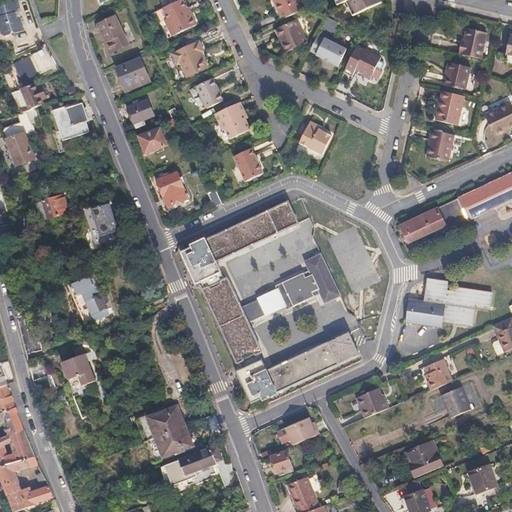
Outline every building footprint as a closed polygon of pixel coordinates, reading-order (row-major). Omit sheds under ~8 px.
[(25,32),(18,9),(21,8),(19,0),(0,5),(0,23),(3,35),(7,37),(12,36),(14,33),(18,34),(25,32)] [(197,25),(191,12),(188,13),(182,0),(156,12),(161,22),(165,20),(172,37),(197,25)] [(273,0),(282,20),(303,10),(298,0),(273,0)] [(336,0),(339,6),(348,2),(355,15),(383,2),(381,0),(336,0)] [(128,44),(116,16),(99,24),(107,42),(105,42),(110,52),(128,44)] [(309,43),(299,20),(277,30),(288,53),(309,43)] [(481,59),(487,34),(468,29),(464,44),(461,44),(460,52),(462,53),(462,55),(481,59)] [(338,66),(347,48),(326,38),(325,40),(318,36),(311,51),(318,54),(317,55),(338,66)] [(208,67),(202,52),(204,51),(200,42),(174,54),(178,63),(181,62),(188,77),(208,67)] [(383,69),(386,62),(383,60),(383,58),(358,45),(345,72),(354,76),(358,68),(364,71),(365,76),(372,79),(374,76),(380,79),(384,70),(383,69)] [(38,74),(30,56),(15,63),(23,81),(38,74)] [(149,81),(141,59),(118,69),(127,90),(149,81)] [(468,90),(472,68),(453,64),(448,85),(468,90)] [(224,101),(214,79),(197,86),(208,109),(224,101)] [(42,104),(35,84),(23,88),(31,108),(42,104)] [(461,126),(467,97),(445,92),(439,121),(461,126)] [(90,119),(87,111),(86,107),(84,103),(79,104),(78,101),(60,108),(63,118),(61,118),(68,138),(91,131),(88,120),(90,119)] [(155,115),(149,101),(129,109),(136,128),(146,124),(144,119),(155,115)] [(248,119),(240,103),(215,115),(223,132),(225,131),(230,141),(251,131),(246,121),(248,119)] [(511,128),(511,106),(511,104),(488,115),(498,137),(508,132),(507,130),(511,128)] [(34,157),(19,122),(4,128),(2,131),(17,164),(34,157)] [(323,156),(332,137),(321,131),(320,126),(314,123),(310,126),(300,144),(323,156)] [(167,144),(161,130),(141,139),(146,153),(167,144)] [(451,163),(457,136),(435,131),(428,158),(451,163)] [(264,174),(253,149),(235,157),(247,182),(264,174)] [(189,199),(178,172),(158,181),(169,207),(189,199)] [(511,173),(459,198),(467,215),(468,219),(511,199),(511,173)] [(222,203),(216,190),(208,193),(214,207),(222,203)] [(68,213),(63,195),(44,201),(49,219),(68,213)] [(409,242),(467,215),(459,198),(402,226),(409,242)] [(119,230),(111,205),(109,205),(108,202),(93,206),(95,210),(93,210),(102,236),(119,230)] [(242,305),(229,277),(226,278),(218,260),(299,223),(289,202),(208,239),(207,237),(193,244),(194,246),(183,251),(193,272),(197,270),(205,287),(204,289),(225,335),(237,361),(239,362),(247,380),(243,381),(245,385),(253,402),(263,397),(265,400),(279,393),(278,391),(307,377),(359,353),(350,333),(309,351),(268,370),(260,353),(263,351),(249,321),(272,310),(273,313),(286,307),(287,308),(321,292),(325,302),(341,295),(322,253),(306,260),(310,270),(277,286),(277,287),(264,293),(265,295),(242,305)] [(495,292),(490,291),(459,286),(458,291),(450,290),(451,281),(431,277),(426,299),(411,297),(407,320),(443,326),(444,320),(473,324),(477,307),(491,309),(492,309),(495,292)] [(105,299),(98,278),(74,286),(87,326),(115,317),(114,311),(110,312),(108,308),(111,305),(111,304),(111,302),(110,300),(108,299),(105,299)] [(511,301),(500,307),(505,318),(511,314),(511,301)] [(511,348),(511,315),(493,324),(505,351),(511,348)] [(45,353),(39,331),(34,333),(31,323),(21,325),(29,357),(45,353)] [(195,391),(179,351),(167,356),(183,396),(195,391)] [(97,383),(88,356),(66,363),(67,368),(70,370),(78,390),(97,383)] [(454,380),(447,365),(444,358),(426,366),(431,379),(429,380),(433,389),(454,380)] [(47,376),(43,363),(29,368),(32,381),(47,376)] [(0,414),(2,414),(16,409),(7,385),(0,367),(0,414)] [(472,409),(462,386),(443,394),(452,417),(472,409)] [(384,399),(382,392),(380,387),(359,397),(360,402),(366,417),(390,407),(387,398),(384,399)] [(192,445),(184,425),(183,421),(176,405),(148,416),(164,456),(192,445)] [(25,430),(16,409),(2,414),(11,436),(25,430)] [(314,427),(310,418),(310,417),(288,426),(294,444),(320,434),(317,426),(314,427)] [(11,436),(0,440),(0,467),(35,457),(25,430),(11,436)] [(444,464),(435,441),(433,441),(409,451),(414,463),(411,465),(415,475),(444,464)] [(194,474),(193,470),(215,462),(210,447),(163,465),(170,483),(194,474)] [(294,469),(286,449),(271,456),(278,472),(285,469),(286,472),(294,469)] [(54,497),(49,485),(32,491),(30,486),(22,489),(15,471),(39,464),(35,457),(0,467),(0,474),(15,511),(35,505),(35,504),(54,497)] [(496,485),(488,464),(468,472),(471,480),(475,479),(479,491),(496,485)] [(307,511),(319,508),(307,477),(287,485),(290,493),(291,493),(293,494),(294,498),(292,498),(295,508),(298,507),(299,511),(307,511)] [(421,511),(429,509),(422,490),(404,497),(410,511),(421,511)] [(477,511),(474,503),(468,505),(470,511),(477,511)]
